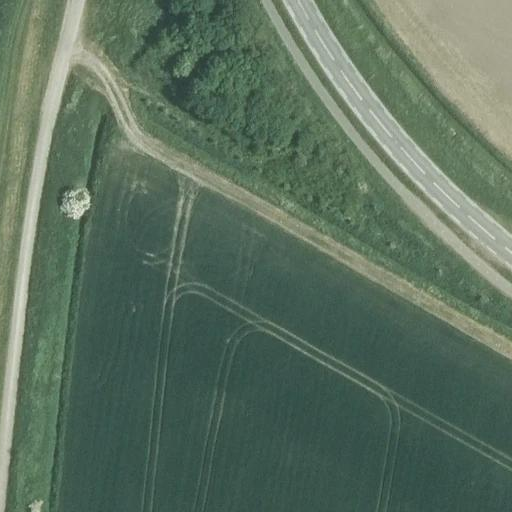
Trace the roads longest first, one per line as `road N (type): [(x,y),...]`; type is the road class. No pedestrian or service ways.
road 1 (unclassified): [(0,492),(39,153),(74,0)]
road 2 (secondary): [(294,0),(328,68),(410,168),(511,254)]
